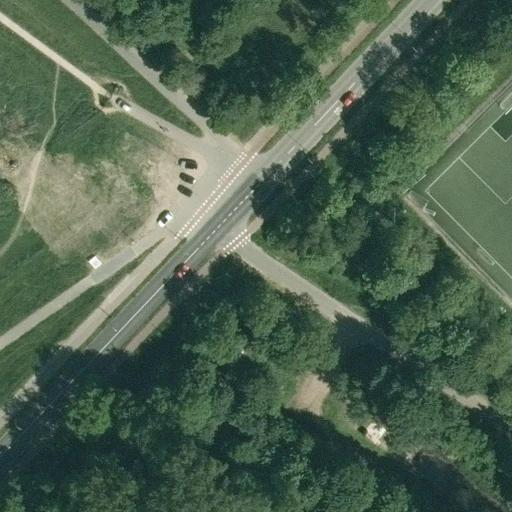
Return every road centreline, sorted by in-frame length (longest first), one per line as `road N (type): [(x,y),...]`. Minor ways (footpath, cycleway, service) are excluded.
road 1 (unclassified): [(511,428),(216,229)]
road 2 (tertiary): [(0,456),(216,229)]
road 3 (residential): [(260,181),(71,0)]
road 4 (tertiary): [(260,181),(433,0)]
